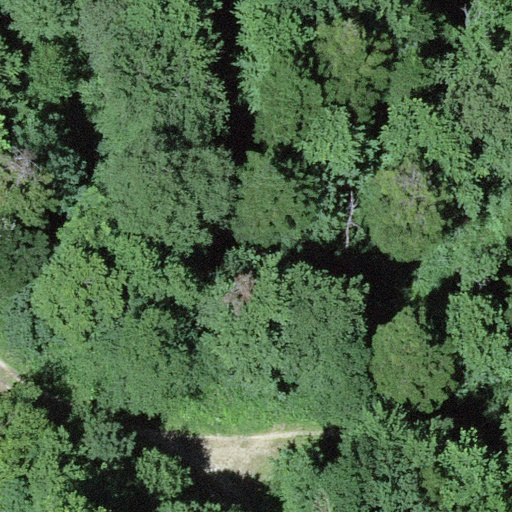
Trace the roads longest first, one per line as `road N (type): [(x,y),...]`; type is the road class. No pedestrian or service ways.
road 1 (track): [(150,449),(378,437),(511,456)]
road 2 (track): [(0,383),(52,423),(110,431),(150,449),(219,511)]
